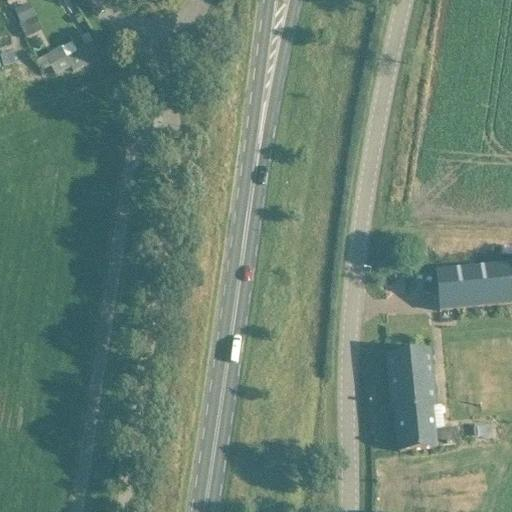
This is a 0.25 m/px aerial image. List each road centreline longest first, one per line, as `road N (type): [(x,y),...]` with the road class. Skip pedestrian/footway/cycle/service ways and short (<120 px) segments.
road 1 (unclassified): [(342,511),(350,258),(395,0)]
road 2 (unclassified): [(81,511),(125,198),(140,158),(168,140)]
road 3 (unclassified): [(115,511),(168,140)]
road 4 (primary): [(201,511),(241,247)]
road 5 (primary): [(241,247),(293,0)]
road 6 (primary): [(266,0),(241,247)]
